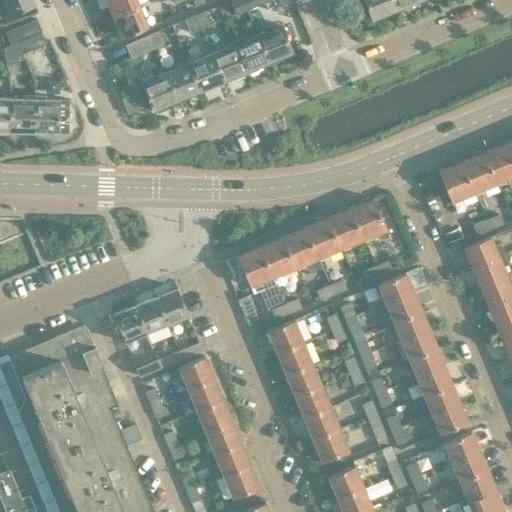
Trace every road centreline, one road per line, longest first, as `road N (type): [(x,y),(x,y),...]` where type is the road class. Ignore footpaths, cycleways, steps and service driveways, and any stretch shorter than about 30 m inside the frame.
road 1 (residential): [(396,157),(454,321),(470,338),(499,406),(497,427),(511,460)]
road 2 (residential): [(285,511),(255,441),(266,403),(198,240)]
road 3 (residential): [(90,283),(182,511)]
road 4 (residential): [(129,141),(171,142),(344,71)]
road 5 (tertiary): [(180,191),(306,183),(396,157)]
road 6 (residential): [(344,71),(510,0)]
road 7 (tertiary): [(0,185),(180,191)]
road 8 (residential): [(129,141),(113,137),(102,116),(56,0)]
road 9 (tertiary): [(396,157),(511,109)]
